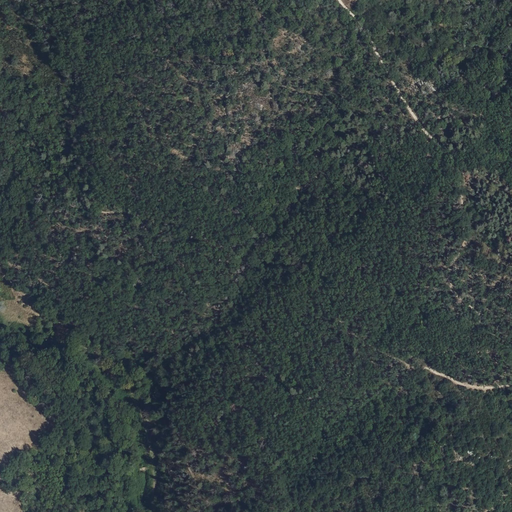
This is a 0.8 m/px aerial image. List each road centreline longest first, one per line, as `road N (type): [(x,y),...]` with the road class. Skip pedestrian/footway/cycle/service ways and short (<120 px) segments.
road 1 (track): [(430,370),(385,354),(262,241),(203,236),(162,219),(77,204),(25,162),(0,171)]
road 2 (track): [(336,0),(365,30),(414,116),(471,183),(471,236),(450,266),(446,299),(474,332),(430,370)]
